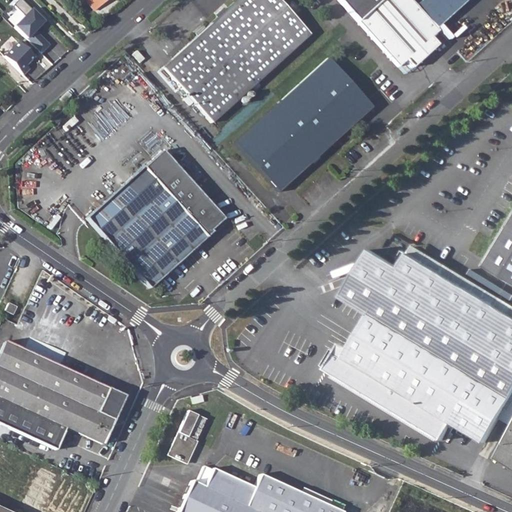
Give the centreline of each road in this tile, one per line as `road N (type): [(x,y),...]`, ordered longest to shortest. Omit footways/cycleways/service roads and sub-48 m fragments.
road 1 (residential): [(195,342),(511,45)]
road 2 (residential): [(201,367),(509,511)]
road 3 (tertiary): [(0,143),(154,0)]
road 4 (residential): [(0,222),(168,343)]
road 5 (residential): [(105,511),(171,375)]
